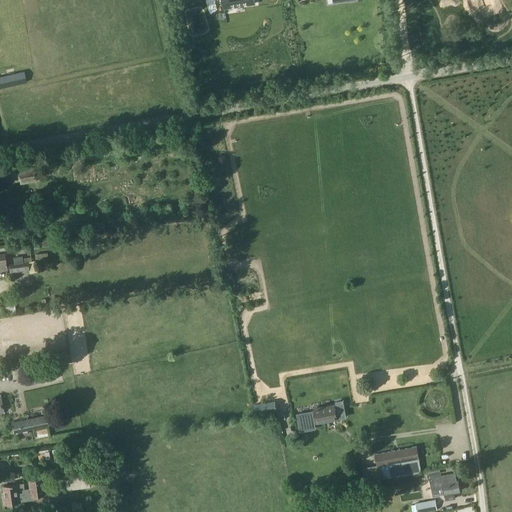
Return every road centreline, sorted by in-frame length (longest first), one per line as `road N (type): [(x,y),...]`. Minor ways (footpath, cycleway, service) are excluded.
road 1 (residential): [(481,511),(407,78)]
road 2 (unclassified): [(0,152),(407,78)]
